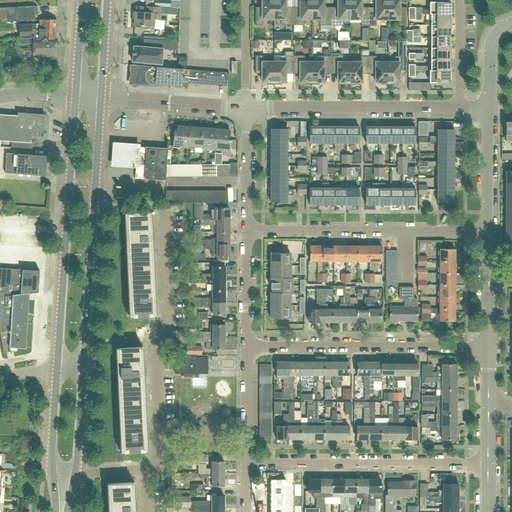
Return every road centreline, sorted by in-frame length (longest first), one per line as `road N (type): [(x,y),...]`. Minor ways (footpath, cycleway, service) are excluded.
road 1 (residential): [(145,471),(155,448),(155,349),(169,323),(161,200)]
road 2 (tertiary): [(73,96),(57,363)]
road 3 (tertiary): [(82,363),(99,97)]
road 4 (residential): [(488,464),(245,465)]
road 5 (residential): [(488,349),(246,347)]
road 6 (residential): [(487,232),(246,231)]
road 7 (unclassified): [(458,110),(244,110)]
road 8 (unclassified): [(244,110),(99,97)]
road 9 (unclassified): [(487,232),(487,109)]
road 10 (residential): [(246,231),(244,110)]
